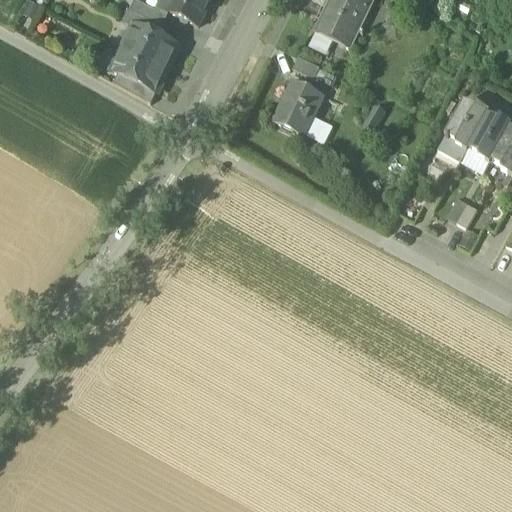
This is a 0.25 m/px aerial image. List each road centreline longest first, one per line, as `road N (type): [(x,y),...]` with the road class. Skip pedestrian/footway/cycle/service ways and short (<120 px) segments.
road 1 (residential): [(198,141),(511,312)]
road 2 (residential): [(0,406),(198,141)]
road 3 (residential): [(0,33),(198,141)]
road 4 (residential): [(198,141),(270,0)]
